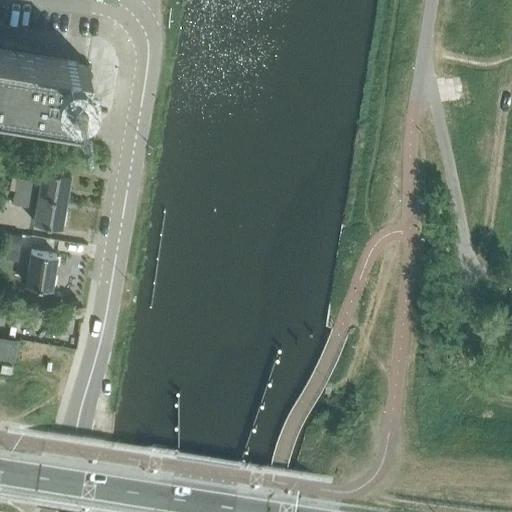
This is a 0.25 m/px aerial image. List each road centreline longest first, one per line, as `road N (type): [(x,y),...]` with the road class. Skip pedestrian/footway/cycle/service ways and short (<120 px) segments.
road 1 (unclassified): [(89,403),(145,56),(130,13)]
road 2 (primary): [(250,511),(0,472)]
